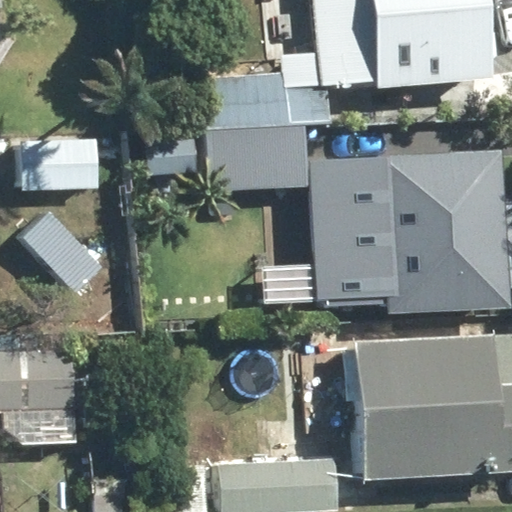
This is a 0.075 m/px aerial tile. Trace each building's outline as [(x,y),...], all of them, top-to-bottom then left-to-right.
[(461,82),(450,0),(344,0),(357,96),(461,82)] [(177,85),(179,130),(268,125),(265,80),(177,85)] [(188,142),(191,193),(278,189),(276,138),(188,142)] [(6,146),(7,196),(81,193),(79,143),(6,146)] [(311,316),(485,307),(477,157),(304,165),(311,316)] [(110,307),(108,236),(46,238),(48,309),(110,307)] [(329,352),(336,486),(502,477),(494,343),(329,352)] [(0,360),(0,415),(56,416),(56,361),(0,360)] [(193,511),(190,459),(151,462),(154,511),(193,511)] [(204,470),(205,511),(321,511),(319,465),(204,470)]
